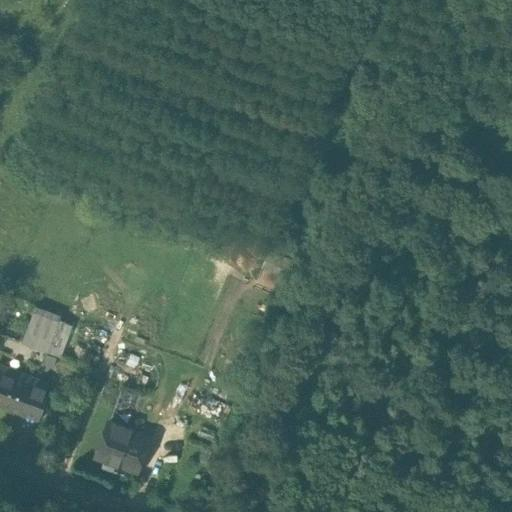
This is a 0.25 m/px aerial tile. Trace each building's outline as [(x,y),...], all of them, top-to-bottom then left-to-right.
[(61,314),(35,305),(32,315),(57,324),(61,314)] [(57,324),(32,315),(25,335),(50,344),(57,324)] [(37,375),(12,366),(14,360),(0,355),(0,395),(26,405),(37,375)] [(53,381),(37,375),(26,405),(26,406),(42,412),(53,381)] [(145,383),(125,375),(112,410),(132,417),(145,383)] [(132,417),(112,410),(99,446),(140,461),(153,425),(132,417)]
